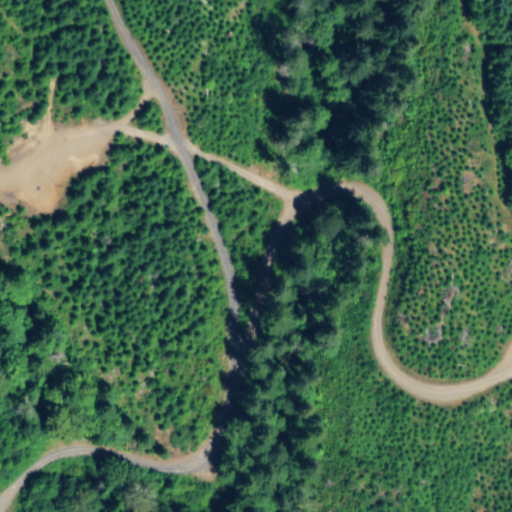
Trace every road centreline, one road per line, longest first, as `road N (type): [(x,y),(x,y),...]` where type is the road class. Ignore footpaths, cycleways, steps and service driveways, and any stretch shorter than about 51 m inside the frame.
road 1 (residential): [(14,511),(49,473),(198,419),(222,359),(210,228),(234,168),(226,123),(222,102),(156,0)]
road 2 (track): [(234,168),(367,192),(384,222),(374,318),(380,356),(406,387),(444,395),(511,366)]
road 3 (residential): [(278,175),(251,129),(211,119),(125,113),(0,123)]
